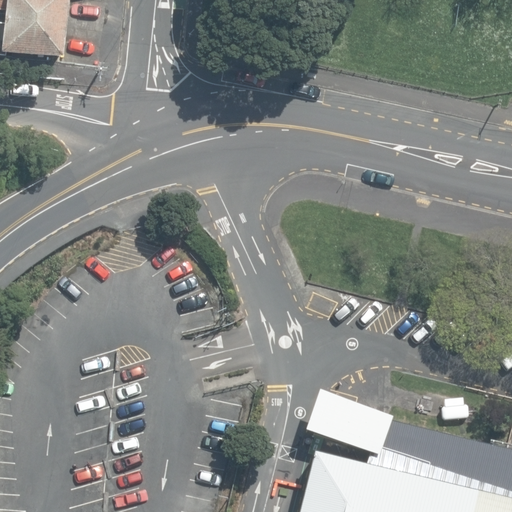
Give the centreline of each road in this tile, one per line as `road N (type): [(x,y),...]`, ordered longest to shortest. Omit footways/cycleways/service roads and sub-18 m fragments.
road 1 (tertiary): [(511,170),(322,128),(224,130),(176,143)]
road 2 (tertiary): [(176,143),(93,175),(0,234)]
road 3 (residential): [(0,110),(109,121),(176,143)]
road 4 (residential): [(176,143),(158,77),(157,0)]
